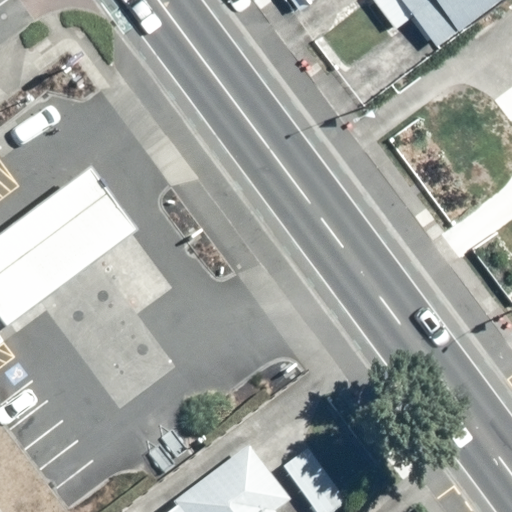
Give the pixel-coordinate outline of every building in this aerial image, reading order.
[(281,0),(290,11),(304,0),(281,0)] [(400,0),(435,47),(498,0),(400,0)] [(82,168),(0,228),(0,324),(127,228),(82,168)] [(324,511),(343,498),(305,449),(278,469),(310,511),(324,511)] [(251,451),(177,508),(171,511),(282,511),(292,504),(251,451)]
